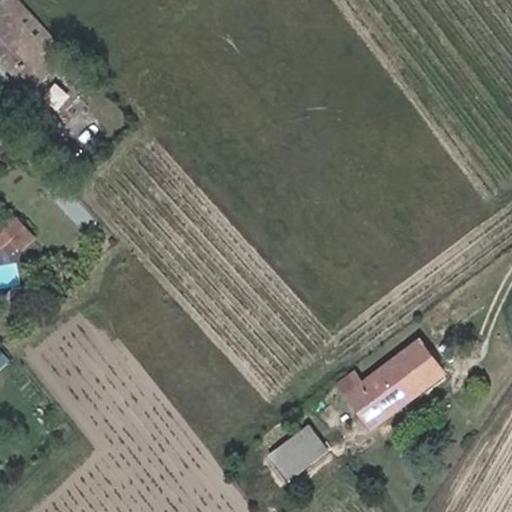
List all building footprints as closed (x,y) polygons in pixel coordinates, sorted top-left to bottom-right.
[(60,38),(26,0),(0,0),(0,56),(18,75),(60,38)] [(73,52),(60,38),(18,75),(31,90),(73,52)] [(22,214),(0,226),(0,240),(9,255),(37,239),(22,214)] [(0,282),(17,279),(14,264),(0,266),(0,282)] [(424,374),(402,344),(334,397),(357,427),(424,374)] [(311,419),(271,451),(292,478),(333,446),(311,419)]
